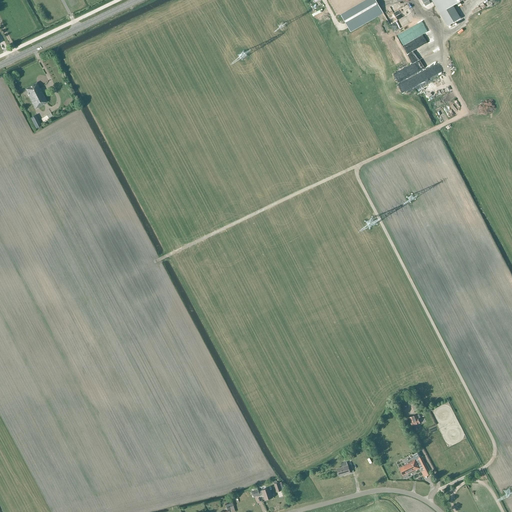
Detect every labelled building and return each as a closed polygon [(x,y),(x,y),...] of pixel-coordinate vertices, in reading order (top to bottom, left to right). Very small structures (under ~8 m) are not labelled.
[(383,13),(375,0),(366,0),(341,15),(351,32),(379,15),(383,13)] [(433,0),(448,26),(460,19),(452,6),(462,0),(433,0)] [(47,102),(41,89),(40,90),(37,84),(26,89),(29,95),(28,96),(35,109),(36,110),(37,109),(37,108),(44,105),(43,104),(47,102)] [(36,128),(41,126),(36,115),(30,118),(36,128)] [(413,396),(408,398),(415,412),(420,409),(413,396)] [(404,410),(399,402),(395,405),(400,412),(404,410)] [(419,415),(410,419),(412,426),(420,423),(418,419),(420,418),(419,415)] [(405,465),(405,466),(400,469),(403,476),(410,473),(411,474),(420,469),(422,467),(427,476),(431,474),(420,452),(414,455),(416,460),(409,463),(405,465)] [(344,462),(352,460),(351,459),(355,458),(353,453),(342,456),(344,462)] [(339,476),(350,473),(348,466),(345,466),(344,463),(341,464),(342,467),(337,469),(339,476)] [(282,491),(279,482),(274,484),(276,492),(282,491)] [(273,498),(270,488),(261,490),(261,491),(259,491),(258,489),(252,491),(254,497),(263,494),(265,500),(273,498)]
